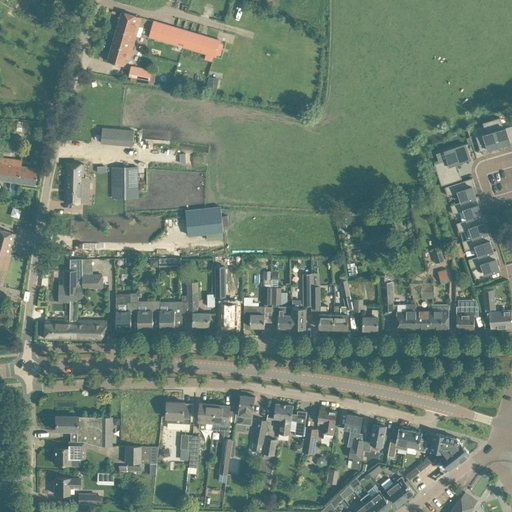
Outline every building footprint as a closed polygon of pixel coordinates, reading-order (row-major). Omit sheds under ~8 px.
[(130,40),(134,41),(141,17),(122,11),(115,36),(129,40),(130,40)] [(154,21),(149,36),(153,37),(183,46),(211,54),(216,56),(221,40),(216,39),(188,31),(158,22),(154,21)] [(266,32),(276,34),(278,25),(268,23),(266,32)] [(134,41),(130,40),(129,40),(115,36),(108,60),(124,65),(126,57),(129,58),(130,55),(134,41)] [(138,77),(150,79),(151,71),(139,69),(138,77)] [(210,76),(207,91),(216,93),(219,78),(210,76)] [(511,120),(511,122),(511,125),(503,128),(500,117),(491,120),(500,148),(508,145),(507,143),(511,141),(511,120)] [(500,148),(491,120),(483,123),(486,133),(476,136),(481,151),(491,148),(492,150),(500,148)] [(103,126),(101,142),(133,145),(135,128),(103,126)] [(0,148),(11,151),(13,139),(0,137),(0,148)] [(466,144),(445,151),(448,160),(435,164),(442,185),(462,179),(459,171),(457,171),(455,164),(471,159),(466,144)] [(0,179),(35,185),(37,168),(21,165),(22,160),(9,158),(8,164),(0,162),(0,179)] [(65,175),(65,202),(83,202),(83,201),(83,191),(89,191),(90,181),(84,181),(84,177),(84,163),(66,163),(66,170),(67,170),(66,175),(65,175)] [(139,167),(112,167),(113,198),(139,197),(139,167)] [(473,178),(445,187),(448,195),(458,192),(461,201),(461,202),(479,196),(478,196),(476,196),(473,187),(475,186),(473,178)] [(437,184),(423,188),(426,197),(440,193),(437,184)] [(417,200),(426,197),(423,188),(414,190),(417,200)] [(481,204),(479,196),(461,202),(461,201),(451,205),(454,213),(464,210),(467,219),(467,220),(484,214),(482,214),(479,205),(481,204)] [(189,235),(224,231),(221,206),(186,210),(189,235)] [(12,207),(10,215),(18,217),(20,209),(12,207)] [(487,222),(484,214),(467,220),(467,219),(457,223),(460,231),(470,228),(473,238),(490,232),(488,233),(485,223),(487,222)] [(16,234),(0,229),(0,285),(2,287),(16,234)] [(493,240),(490,232),(473,238),(463,241),(465,249),(476,246),(479,255),(479,256),(496,250),(494,251),(490,241),(493,240)] [(436,263),(452,258),(448,245),(432,250),(436,263)] [(500,269),(496,259),(499,258),(496,250),(479,256),(479,255),(469,259),(471,268),(482,264),(485,274),(500,269)] [(64,269),(64,286),(68,286),(68,301),(70,301),(70,319),(76,319),(77,301),(77,293),(77,287),(83,287),(83,275),(82,258),(71,259),(70,269),(64,269)] [(182,265),(181,258),(160,258),(160,266),(169,266),(169,265),(182,265)] [(225,268),(215,268),(215,298),(225,298),(225,268)] [(447,268),(438,271),(441,282),(442,284),(451,281),(447,268)] [(341,281),(344,296),(350,295),(346,274),(340,275),(341,281)] [(103,275),(83,275),(83,287),(103,286),(103,275)] [(393,300),(392,282),(389,282),(388,275),(380,275),(381,300),(393,300)] [(421,282),(410,283),(413,298),(414,298),(415,304),(416,304),(416,298),(422,298),(421,282)] [(434,282),(421,282),(422,298),(434,298),(434,282)] [(263,303),(272,304),(272,296),(272,288),(264,287),(263,303)] [(281,304),(281,287),(272,287),(272,288),(272,296),(272,304),(281,304)] [(188,304),(188,313),(194,313),(193,325),(209,325),(210,314),(215,314),(215,296),(215,289),(205,289),(205,304),(188,304)] [(494,289),(484,290),(486,312),(490,312),(491,328),(511,326),(511,309),(496,311),(494,289)] [(131,302),(116,302),(117,330),(119,330),(119,331),(125,331),(125,330),(132,330),(131,318),(138,318),(138,310),(139,310),(138,292),(131,292),(131,302)] [(364,311),(363,298),(354,299),(354,311),(364,311)] [(478,315),(478,306),(476,299),(458,299),(458,306),(457,306),(457,329),(475,329),(475,315),(478,315)] [(160,310),(161,310),(160,300),(148,300),(148,306),(146,306),(146,310),(139,310),(138,310),(138,318),(138,329),(141,329),(141,331),(147,331),(147,329),(153,329),(153,318),(160,318),(160,310)] [(306,328),(306,308),(301,308),(301,300),(293,300),(292,307),(292,327),(292,328),(306,328)] [(160,310),(160,318),(160,329),(163,329),(163,331),(169,331),(169,329),(175,329),(175,317),(183,317),(182,301),(170,301),(170,306),(168,306),(168,310),(161,310),(160,310)] [(223,302),(223,326),(237,326),(238,316),(241,316),(241,304),(238,304),(238,302),(223,302)] [(449,329),(449,310),(449,303),(432,303),(432,310),(432,329),(449,329)] [(416,329),(416,311),(416,304),(415,304),(392,304),(392,310),(397,310),(397,311),(397,330),(416,329)] [(334,328),(334,313),(328,313),(328,305),(321,305),(321,313),(320,313),(320,328),(334,328)] [(334,313),(334,328),(348,329),(349,314),(348,314),(348,306),(335,305),(334,313)] [(265,327),(265,306),(244,306),(244,322),(251,322),(250,326),(265,327)] [(292,327),(292,307),(279,307),(278,327),(292,327)] [(363,329),(378,330),(378,317),(378,309),(372,309),(372,317),(364,316),(363,329)] [(431,329),(432,329),(432,310),(416,311),(416,329),(425,329),(425,331),(430,331),(431,329)] [(75,339),(76,319),(70,319),(46,319),(45,338),(75,339)] [(107,320),(84,320),(76,319),(75,339),(106,340),(107,329),(107,320)] [(255,396),(241,395),(239,409),(237,408),(235,423),(252,424),(253,411),(254,411),(255,396)] [(127,401),(127,425),(141,425),(141,401),(127,401)] [(141,401),(141,425),(155,426),(155,401),(141,401)] [(185,402),(168,401),(167,417),(168,417),(167,422),(190,423),(192,403),(185,403),(185,402)] [(200,420),(199,428),(214,430),(217,404),(201,403),(199,420),(200,420)] [(295,434),(304,435),(307,411),(298,410),(297,414),(292,413),(293,405),(276,403),(274,418),(280,418),(279,433),(289,435),(291,420),(297,420),(295,434)] [(217,404),(214,430),(227,431),(228,422),(228,423),(230,406),(217,404)] [(334,428),(337,411),(320,409),(318,424),(324,425),(323,432),(324,432),(323,440),(332,441),(334,428)] [(366,439),(367,434),(359,433),(363,416),(348,414),(345,428),(351,429),(350,438),(354,439),(353,446),(351,446),(349,457),(354,458),(352,467),(360,468),(360,469),(360,468),(361,462),(364,450),(366,439)] [(55,416),(55,430),(70,430),(70,441),(77,441),(77,416),(55,416)] [(111,416),(77,416),(77,441),(84,441),(98,445),(111,445),(111,416)] [(258,418),(252,450),(261,452),(267,420),(258,418)] [(384,425),(385,423),(377,421),(377,423),(375,423),(374,426),(373,432),(367,431),(367,434),(366,439),(364,450),(370,451),(372,443),(383,445),(384,439),(386,439),(387,432),(385,431),(386,425),(384,425)] [(315,453),(318,428),(307,426),(303,452),(315,453)] [(410,429),(410,427),(402,426),(401,428),(399,427),(397,439),(391,438),(388,456),(395,457),(396,448),(407,450),(408,445),(411,429),(410,429)] [(425,451),(427,440),(421,439),(423,432),(419,431),(411,429),(408,445),(417,447),(417,450),(425,451)] [(465,451),(463,447),(464,446),(457,437),(446,435),(435,433),(434,437),(431,450),(443,452),(444,450),(446,454),(437,461),(443,469),(447,466),(449,468),(449,469),(467,455),(470,453),(467,449),(465,451)] [(182,435),(180,448),(192,449),(193,435),(182,435)] [(196,473),(197,468),(199,453),(201,436),(193,435),(192,449),(190,460),(188,472),(196,473)] [(230,456),(232,438),(224,437),(220,473),(228,474),(230,456)] [(278,439),(266,437),(263,453),(264,453),(264,458),(271,459),(272,454),(275,455),(278,439)] [(142,456),(142,446),(128,445),(125,445),(125,462),(141,463),(142,460),(142,456)] [(142,460),(142,463),(152,463),(157,463),(158,446),(155,446),(142,446),(142,456),(142,460)] [(77,458),(80,458),(84,458),(84,448),(70,448),(70,447),(69,447),(69,448),(55,447),(55,455),(53,455),(53,462),(55,462),(55,463),(77,464),(77,458)] [(327,482),(337,483),(338,469),(329,468),(327,482)] [(69,478),(56,477),(56,485),(54,485),(54,487),(53,487),(53,491),(54,491),(54,493),(69,494),(69,487),(79,487),(79,478),(69,478)] [(406,499),(414,492),(402,477),(399,479),(394,483),(406,499)] [(382,483),(385,488),(392,482),(389,478),(382,483)] [(398,505),(406,499),(394,483),(386,489),(388,492),(398,505)] [(352,494),(347,488),(341,494),(345,499),(352,494)] [(384,511),(392,506),(379,490),(376,493),(372,496),(384,511)] [(370,511),(383,511),(384,511),(372,496),(369,492),(365,495),(361,499),(364,503),(370,511)] [(469,511),(477,501),(471,495),(465,492),(450,511),(469,511)] [(79,494),(78,502),(96,503),(96,502),(96,495),(96,494),(79,494)] [(322,511),(331,511),(336,509),(331,502),(322,511)] [(370,511),(364,503),(356,509),(358,511),(370,511)]
